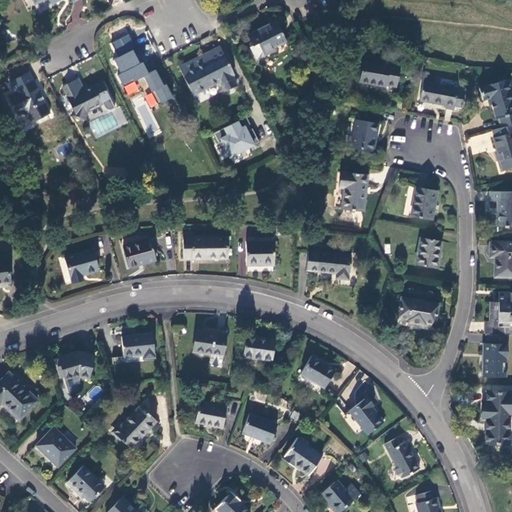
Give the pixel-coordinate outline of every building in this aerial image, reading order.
[(275,21),(246,35),(252,46),(248,48),(250,52),(251,51),(256,62),(256,63),(259,64),(260,62),(265,60),(264,56),(275,50),(273,47),(285,41),(275,21)] [(134,36),(104,50),(114,68),(112,69),(117,80),(121,80),(125,79),(127,75),(122,67),(136,60),(135,58),(143,54),(134,36)] [(219,48),(178,68),(193,96),(219,83),(223,92),(235,85),(231,77),(233,76),(219,48)] [(363,60),(359,82),(383,87),(384,85),(394,87),(398,65),(387,63),(387,64),(363,60)] [(43,117),(47,115),(50,114),(32,80),(17,87),(18,89),(14,91),(16,93),(7,97),(17,116),(21,115),(27,116),(29,120),(38,116),(43,117)] [(83,90),(78,80),(62,88),(73,110),(71,115),(73,117),(80,120),(84,119),(86,112),(100,105),(103,109),(105,112),(108,113),(114,110),(108,99),(109,99),(101,82),(83,90)] [(457,86),(423,80),(419,100),(446,105),(445,107),(453,108),(457,86)] [(498,118),(500,128),(511,124),(511,99),(510,93),(507,81),(507,80),(481,87),(484,100),(489,99),(495,119),(498,118)] [(38,116),(29,120),(30,123),(32,122),(35,127),(49,120),(47,115),(43,117),(38,116)] [(372,151),(377,123),(357,119),(351,147),(372,151)] [(214,131),(224,159),(260,146),(253,128),(245,131),(242,121),(214,131)] [(511,124),(500,128),(492,130),(494,138),(493,138),(502,169),(511,166),(511,124)] [(364,211),(367,174),(340,171),(339,184),(344,185),(342,209),(364,211)] [(436,191),(415,187),(411,215),(431,219),(436,191)] [(511,192),(491,192),(491,202),(498,202),(497,227),(511,227),(511,192)] [(228,236),(183,237),(183,259),(228,258),(228,236)] [(149,238),(122,245),(127,266),(155,258),(149,238)] [(441,242),(419,238),(414,264),(436,268),(441,242)] [(273,241),(245,241),(245,265),(273,265),(273,241)] [(511,242),(496,243),(496,244),(490,244),(490,258),(496,258),(495,278),(511,277),(511,242)] [(92,248),(64,256),(72,283),(83,280),(81,274),(97,270),(92,248)] [(350,256),(307,251),(305,270),(336,273),(335,278),(347,279),(347,274),(348,274),(350,256)] [(0,283),(9,282),(6,259),(0,259),(0,283)] [(484,322),(483,334),(485,334),(503,335),(503,328),(508,328),(509,323),(511,322),(511,293),(498,293),(497,303),(489,302),(488,322),(484,322)] [(437,304),(401,298),(397,317),(407,319),(407,320),(424,323),(424,322),(433,323),(437,304)] [(225,335),(196,331),(192,352),(210,355),(222,357),(225,335)] [(151,334),(119,338),(122,357),(141,355),(142,359),(154,357),(151,334)] [(503,344),(503,335),(485,334),(485,343),(483,343),(482,376),(500,377),(501,358),(506,358),(507,344),(503,344)] [(275,340),(245,336),(242,357),(271,361),(275,340)] [(77,352),(58,357),(63,376),(79,372),(78,376),(88,378),(93,356),(77,352)] [(221,363),(222,357),(210,355),(209,363),(210,365),(219,366),(221,363)] [(334,370),(311,356),(300,374),(324,388),(334,370)] [(36,400),(8,372),(0,380),(0,401),(0,402),(18,419),(36,400)] [(77,380),(78,376),(79,372),(63,376),(65,383),(77,380)] [(511,392),(484,392),(484,401),(482,401),(481,419),(485,420),(484,443),(507,444),(508,415),(511,415),(511,392)] [(349,411),(367,434),(383,422),(371,406),(373,405),(367,397),(349,411)] [(225,407),(198,401),(194,421),(221,427),(225,407)] [(129,448),(155,420),(138,406),(113,433),(129,448)] [(276,423),(248,413),(242,432),(270,443),(276,423)] [(74,448),(52,427),(35,445),(57,466),(74,448)] [(322,455),(296,438),(282,459),(293,466),(293,465),(308,475),(322,455)] [(383,443),(402,477),(419,468),(409,449),(411,448),(407,440),(398,444),(395,438),(383,443)] [(103,487),(82,466),(65,484),(80,497),(82,496),(88,502),(103,487)] [(335,481),(321,494),(336,511),(337,511),(352,500),(343,489),(335,481)] [(349,484),(343,489),(352,500),(358,494),(349,484)] [(230,491),(215,508),(219,511),(248,511),(237,501),(239,499),(230,491)] [(439,511),(436,499),(434,500),(431,492),(415,496),(417,504),(415,504),(417,511),(439,511)] [(136,511),(121,497),(106,511),(136,511)]
